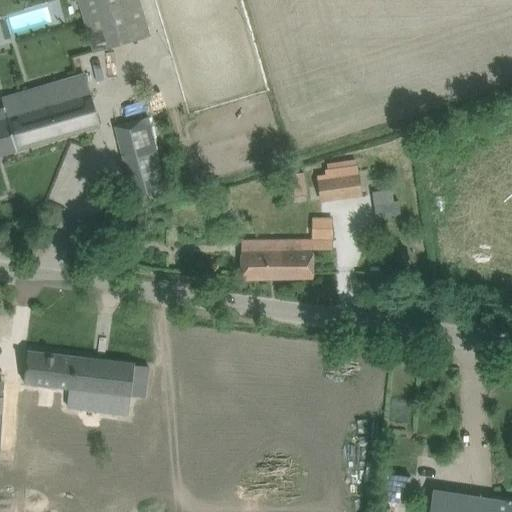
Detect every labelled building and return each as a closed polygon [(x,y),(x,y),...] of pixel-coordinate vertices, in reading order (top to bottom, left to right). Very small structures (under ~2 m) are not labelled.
[(77,0),(93,51),(148,34),(138,0),(77,0)] [(0,154),(100,125),(85,75),(3,99),(6,108),(0,109),(0,154)] [(116,125),(133,183),(166,175),(149,117),(116,125)] [(327,172),(316,174),(320,201),(361,195),(356,168),(356,162),(326,166),(327,172)] [(300,171),(286,174),(290,195),(304,192),(300,171)] [(371,190),(376,218),(401,214),(399,202),(396,202),(393,186),(371,190)] [(314,220),(314,239),(333,239),(333,220),(314,220)] [(241,241),(241,260),(241,279),(313,278),(313,240),(241,241)] [(25,370),(23,384),(69,388),(67,407),(84,409),(99,411),(127,415),(129,397),(130,395),(145,397),(150,367),(134,364),(27,350),(25,370)] [(118,427),(119,414),(101,412),(96,412),(95,424),(118,427)] [(21,452),(33,451),(34,476),(96,476),(95,452),(91,452),(91,435),(91,424),(22,422),(21,452)] [(123,424),(123,460),(149,461),(149,424),(123,424)] [(142,468),(104,469),(106,507),(144,505),(142,468)] [(511,511),(511,501),(432,490),(429,510),(428,511),(511,511)]
